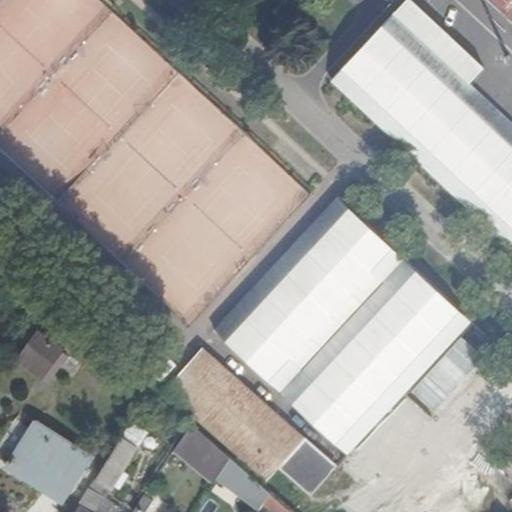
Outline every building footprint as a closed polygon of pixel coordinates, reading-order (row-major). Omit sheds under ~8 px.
[(411,0),(333,83),(511,248),(511,123),(471,86),(486,70),(411,0)] [(54,201),(0,150),(0,181),(39,219),(54,201)] [(341,200),(217,334),(350,458),(474,324),(341,200)] [(129,295),(141,283),(101,245),(89,258),(129,295)] [(37,332),(16,359),(46,382),(67,355),(37,332)] [(151,342),(134,360),(150,374),(166,356),(151,342)] [(316,497),(339,470),(204,350),(167,391),(272,483),(285,469),(316,497)] [(33,484),(61,439),(34,423),(29,431),(8,465),(31,480),(30,482),(33,484)] [(0,471),(28,490),(33,484),(30,482),(31,480),(8,465),(29,431),(21,425),(0,456),(0,471)] [(229,461),(191,426),(170,456),(210,490),(217,479),(229,461)] [(137,449),(120,438),(94,480),(112,490),(137,449)] [(90,457),(61,439),(33,484),(62,502),(90,457)] [(499,469),(497,450),(488,460),(499,469)] [(268,496),(229,461),(217,479),(259,510),(268,496)] [(145,511),(154,500),(146,494),(133,511),(145,511)]
